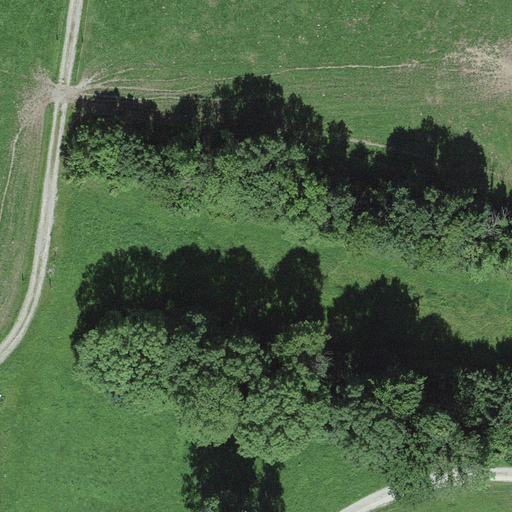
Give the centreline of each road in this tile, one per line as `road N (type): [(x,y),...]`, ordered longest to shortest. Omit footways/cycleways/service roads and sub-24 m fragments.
road 1 (track): [(0,354),(20,331),(39,278),(79,0)]
road 2 (track): [(511,473),(449,471),(351,511)]
